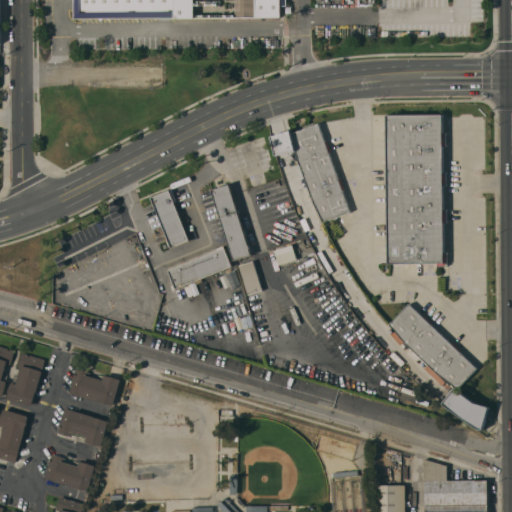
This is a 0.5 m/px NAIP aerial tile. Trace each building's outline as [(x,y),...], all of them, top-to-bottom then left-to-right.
[(286,0),(287,5),(280,6),(281,17),(235,18),(235,0),(193,0),(194,18),(174,18),(174,17),(74,18),(74,0),(286,0)] [(387,115),(443,114),(443,132),(446,132),(446,146),(443,146),(443,172),(446,172),(447,185),(443,185),(443,209),(447,209),(447,222),(444,222),(444,252),(447,252),(447,266),(438,266),(438,263),(388,263),(387,115)] [(319,123),(325,141),(327,141),(331,152),(329,152),(338,178),(340,177),(344,189),(342,189),(350,212),(323,222),(312,199),(297,157),(292,133),(319,123)] [(252,255),(234,260),(212,190),(230,184),(252,255)] [(190,240),(171,247),(170,244),(168,245),(167,241),(168,240),(151,197),(172,189),(177,201),(175,201),(190,240)] [(292,244),(297,259),(279,265),(274,250),(292,244)] [(217,250),(217,248),(224,245),(232,266),(201,278),(202,281),(197,284),(196,281),(174,289),(173,286),(175,285),(169,270),(217,250)] [(263,290),(249,295),(239,265),(254,260),(263,290)] [(409,303),(423,316),(425,315),(433,323),(432,325),(452,343),(453,342),(462,350),(460,352),(478,368),(458,389),(438,374),(405,342),(390,324),(409,303)] [(0,345),(15,350),(10,364),(6,363),(2,377),(7,379),(2,397),(0,396),(0,345)] [(45,359),(42,371),(43,371),(37,392),(36,391),(31,406),(7,399),(12,381),(17,382),(21,367),(17,366),(22,352),(45,359)] [(77,368),(90,372),(89,376),(96,378),(97,374),(102,376),(102,375),(104,375),(121,379),(114,405),(70,392),(77,368)] [(442,405),(479,429),(491,409),(454,386),(442,405)] [(29,416),(25,429),(26,429),(19,451),(18,451),(15,462),(0,457),(0,438),(3,428),(0,426),(0,422),(4,408),(29,416)] [(65,408),(95,417),(109,421),(102,446),(84,441),(85,436),(73,433),(72,436),(58,432),(65,408)] [(51,454),(65,458),(64,462),(76,466),(78,461),(96,466),(89,490),(45,478),(51,454)] [(425,511),(425,480),(424,480),(424,458),(425,459),(447,465),(448,480),(488,479),(488,511),(425,511)] [(406,511),(376,511),(376,485),(406,484),(406,511)] [(59,511),(60,511),(57,510),(61,497),(84,504),(81,511),(59,511)] [(239,511),(225,511),(218,504),(226,497),(239,511)] [(194,511),(194,502),(212,501),(212,511),(194,511)] [(266,511),(267,503),(246,503),(245,511),(266,511)]
